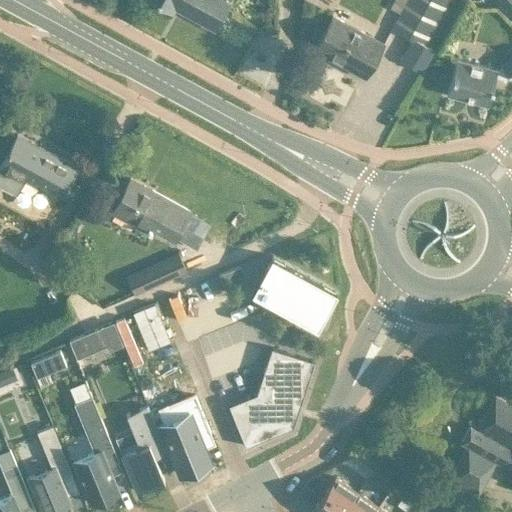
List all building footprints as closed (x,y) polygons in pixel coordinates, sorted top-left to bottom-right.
[(147,0),(172,13),(175,8),(215,30),(230,2),(226,0),(147,0)] [(447,0),(392,0),(389,6),(398,11),(391,26),(411,36),(400,57),(421,69),(432,47),(424,42),(447,0)] [(314,48),(365,76),(382,43),(332,16),(314,48)] [(496,66),(457,55),(447,93),(487,104),(495,76),(506,79),(509,75),(511,77),(511,54),(500,65),(498,68),(496,66)] [(17,134),(0,165),(0,184),(16,193),(23,180),(37,187),(41,180),(63,192),(76,167),(17,134)] [(130,178),(120,195),(112,210),(152,232),(154,228),(174,239),(189,210),(130,178)] [(178,253),(128,275),(135,292),(185,270),(178,253)] [(262,271),(251,291),(317,326),(336,290),(271,254),(266,263),(262,271)] [(256,257),(246,261),(249,271),(257,268),(256,257)] [(266,263),(256,257),(257,268),(262,271),(266,263)] [(246,261),(238,264),(242,273),(249,271),(246,261)] [(231,279),(228,270),(219,273),(222,282),(231,279)] [(155,304),(134,313),(149,349),(170,340),(155,304)] [(99,327),(69,339),(76,357),(106,345),(99,327)] [(256,393),(229,404),(245,445),(286,428),(294,406),(299,407),(314,360),(271,347),(256,393)] [(60,348),(30,360),(37,375),(66,363),(60,348)] [(171,419),(160,424),(180,472),(209,460),(199,436),(210,431),(188,378),(187,378),(193,394),(166,406),(171,419)] [(70,385),(76,401),(77,400),(92,395),(85,379),(70,385)] [(93,451),(72,459),(90,503),(118,491),(111,474),(107,465),(117,460),(118,460),(92,395),(77,400),(76,401),(73,402),(93,451)] [(478,495),(497,461),(506,466),(503,473),(511,477),(511,404),(495,395),(485,412),(476,429),(470,426),(458,448),(464,451),(449,480),(478,495)] [(139,444),(121,451),(137,490),(164,479),(154,456),(167,450),(147,403),(126,412),(133,429),(139,444)] [(51,466),(27,476),(42,511),(45,511),(69,502),(67,496),(59,477),(71,472),(52,424),(36,430),(51,466)] [(11,492),(0,496),(0,511),(20,511),(20,509),(19,509),(18,506),(32,501),(16,464),(2,470),(11,492)] [(335,476),(313,508),(317,511),(342,511),(357,491),(335,476)] [(373,511),(378,505),(357,491),(342,511),(373,511)]
